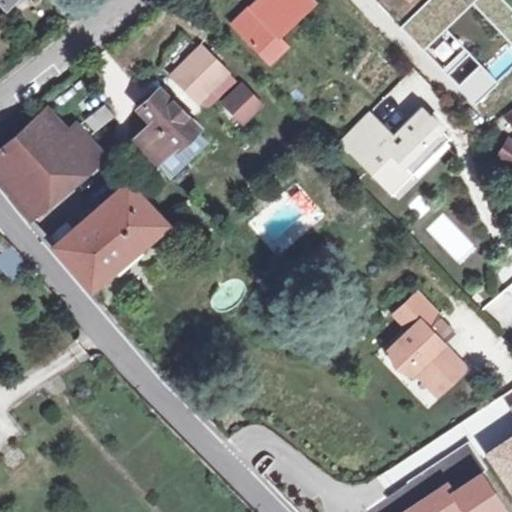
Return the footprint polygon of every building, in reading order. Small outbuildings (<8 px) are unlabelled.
[(26,0),(0,0),(0,2),(8,11),(26,0)] [(260,0),(235,24),(274,64),(292,46),(281,35),(315,0),(260,0)] [(207,50),(178,78),(202,105),(232,76),(207,50)] [(467,85),(487,83),(486,70),(466,71),(467,85)] [(218,101),(242,124),(263,103),(239,79),(218,101)] [(156,165),(174,150),(176,152),(200,130),(163,91),(139,111),(151,124),(133,139),(156,165)] [(79,119),(68,127),(47,102),(0,140),(0,172),(33,212),(107,152),(79,119)] [(82,119),(91,131),(112,116),(103,104),(82,119)] [(371,111),(342,137),(384,182),(404,164),(412,173),(451,138),(443,128),(444,127),(424,107),(393,135),(371,111)] [(511,142),(501,157),(511,164),(511,142)] [(404,164),(384,182),(392,192),(412,173),(404,164)] [(141,186),(123,166),(117,171),(129,184),(54,250),(92,293),(167,227),(135,191),(141,186)] [(3,232),(0,234),(0,247),(21,267),(28,262),(3,232)] [(96,298),(100,304),(106,299),(101,294),(96,298)] [(433,320),(410,296),(397,308),(412,324),(402,334),(381,355),(388,371),(404,379),(408,375),(431,399),(460,372),(437,348),(422,332),(433,320)] [(412,324),(397,308),(387,318),(402,334),(412,324)] [(449,336),(433,320),(422,332),(437,348),(449,336)]
